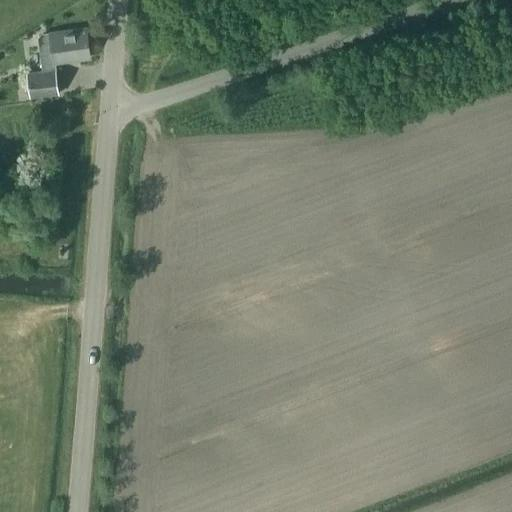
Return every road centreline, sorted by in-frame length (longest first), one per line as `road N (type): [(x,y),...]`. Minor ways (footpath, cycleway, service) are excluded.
road 1 (unclassified): [(76,511),(109,124)]
road 2 (unclassified): [(109,124),(464,0)]
road 3 (unclassified): [(109,124),(119,0)]
